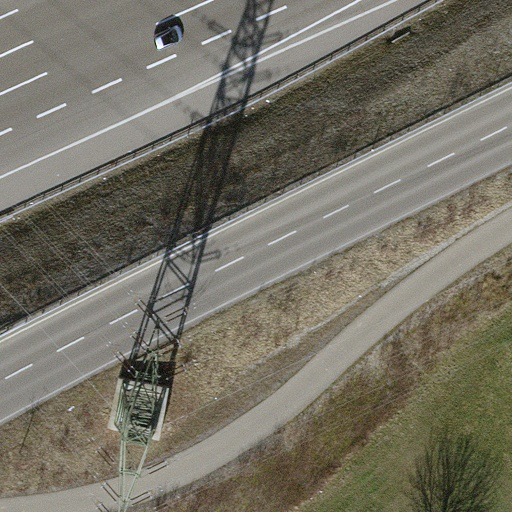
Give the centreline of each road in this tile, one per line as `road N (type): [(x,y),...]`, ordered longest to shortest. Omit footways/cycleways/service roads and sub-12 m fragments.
road 1 (tertiary): [(0,382),(511,125)]
road 2 (track): [(511,225),(217,451),(113,495),(27,511)]
road 3 (motorway): [(0,57),(128,0)]
